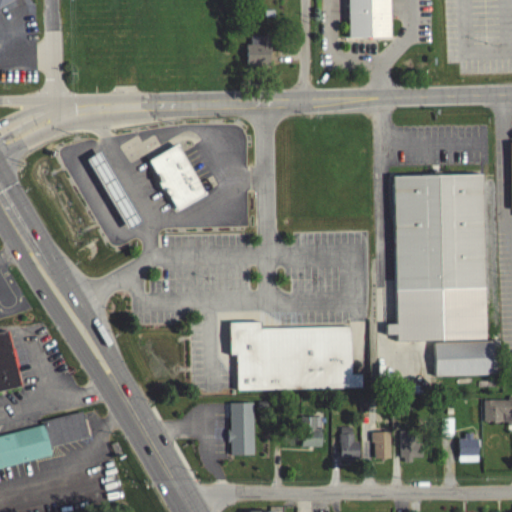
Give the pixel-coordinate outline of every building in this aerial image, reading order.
[(346,0),(348,36),(389,36),(388,0),(346,0)] [(245,68),(270,67),(269,39),(249,40),(249,48),(244,48),(245,68)] [(147,159),(155,173),(156,178),(158,183),(160,189),(163,191),(167,194),(168,195),(176,208),(204,192),(175,143),(147,159)] [(84,157),(99,149),(140,219),(125,228),(84,157)] [(391,175),(395,323),(385,323),(385,333),(395,333),(395,340),(484,337),(481,173),(391,175)] [(482,230),(481,286),(493,286),(494,230),(482,230)] [(228,321),(228,352),(235,352),(236,389),(360,387),(360,372),(350,373),(348,325),(260,328),(260,320),(228,321)] [(0,330),(0,389),(19,385),(12,356),(6,329),(0,330)] [(432,341),(433,374),(499,373),(497,339),(432,341)] [(482,426),(511,425),(511,418),(511,403),(481,404),(482,426)] [(251,407),(226,407),(227,460),(252,459),(251,407)] [(0,434),(0,466),(51,453),(49,445),(88,435),(81,409),(43,420),(44,423),(0,434)] [(318,421),(299,420),(298,451),(318,451),(319,432),(318,432),(318,421)] [(452,423),(440,423),(439,440),(451,440),(452,423)] [(357,465),(356,445),(350,445),(350,431),(337,431),(338,465),(357,465)] [(388,462),(388,436),(370,436),(371,463),(388,462)] [(398,464),(419,464),(420,439),(399,439),(398,464)] [(456,440),(457,466),(475,466),(474,439),(456,440)]
